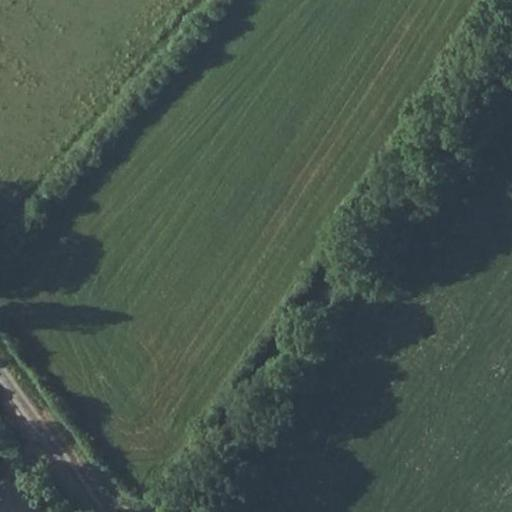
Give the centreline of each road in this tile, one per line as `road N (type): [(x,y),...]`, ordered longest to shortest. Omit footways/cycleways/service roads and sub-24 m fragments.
road 1 (track): [(173,511),(505,0)]
road 2 (unclassified): [(0,369),(98,511)]
